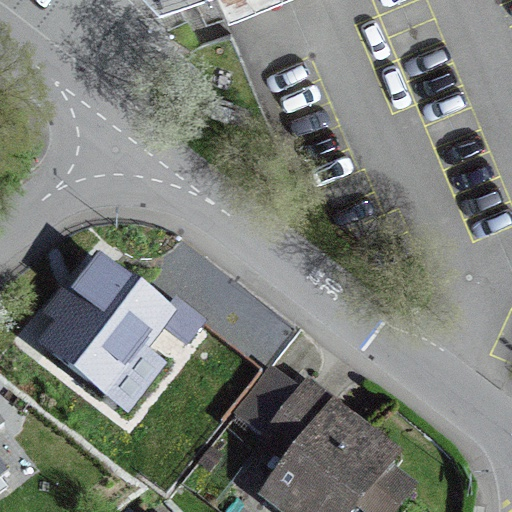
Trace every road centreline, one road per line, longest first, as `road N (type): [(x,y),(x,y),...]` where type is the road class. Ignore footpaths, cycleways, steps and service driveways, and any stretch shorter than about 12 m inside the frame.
road 1 (residential): [(126,143),(511,439)]
road 2 (residential): [(0,42),(126,143)]
road 3 (residential): [(126,143),(0,231)]
